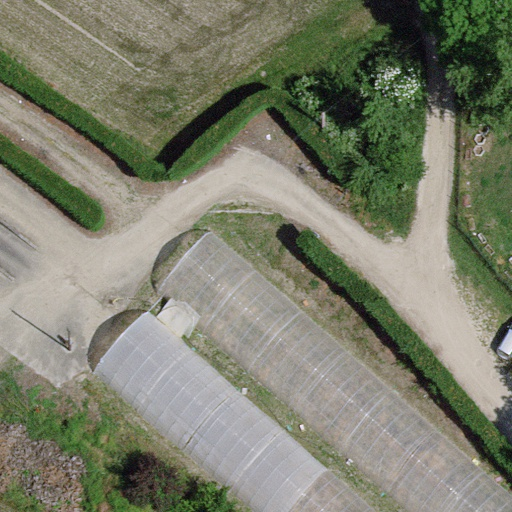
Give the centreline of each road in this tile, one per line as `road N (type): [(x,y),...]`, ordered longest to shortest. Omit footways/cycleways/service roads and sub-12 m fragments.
road 1 (track): [(134,256),(199,189),(245,157),(439,310),(511,410)]
road 2 (track): [(439,310),(431,233),(448,0)]
